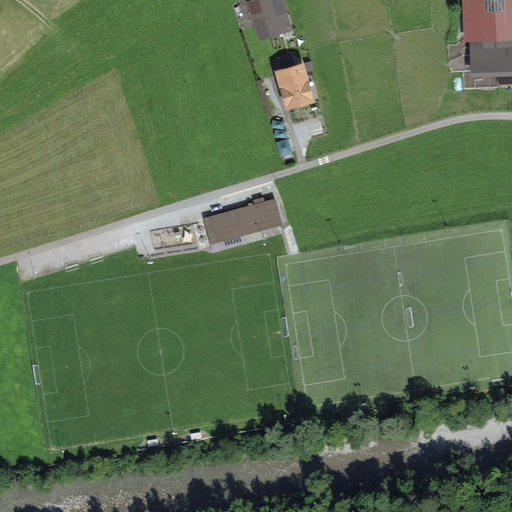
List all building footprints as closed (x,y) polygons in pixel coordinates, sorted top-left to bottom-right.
[(262,36),(278,31),(267,0),(257,0),(250,3),(262,36)] [(511,0),(462,0),(465,40),(471,40),(511,37),(511,0)] [(472,75),(511,73),(511,37),(471,40),(472,75)] [(273,58),(275,67),(298,63),(296,53),(273,58)] [(283,82),(280,83),(282,90),(285,89),(289,104),(310,98),(301,66),(281,71),(283,82)] [(283,155),(294,151),(290,140),(279,143),(283,155)] [(207,220),(213,240),(279,222),(274,202),(256,207),(256,205),(224,214),(225,215),(207,220)]
